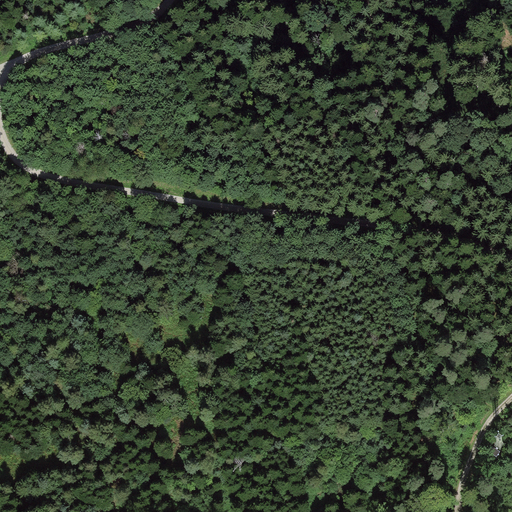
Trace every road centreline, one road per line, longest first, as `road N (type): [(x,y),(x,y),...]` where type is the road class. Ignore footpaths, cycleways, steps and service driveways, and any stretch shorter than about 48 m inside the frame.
road 1 (track): [(0,122),(5,143),(27,166),(65,181),(434,231),(511,258)]
road 2 (track): [(173,0),(135,26),(0,70)]
road 3 (track): [(457,511),(461,480),(511,402)]
